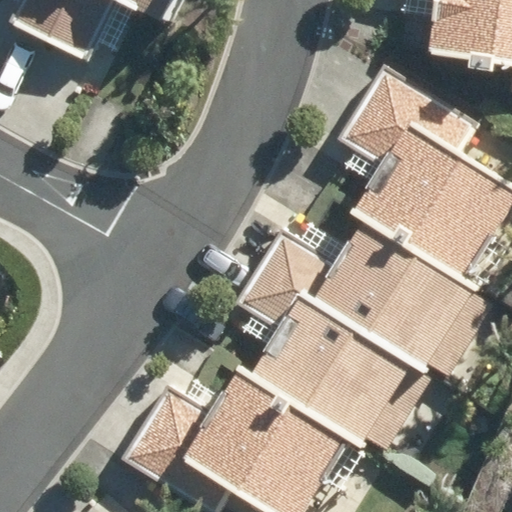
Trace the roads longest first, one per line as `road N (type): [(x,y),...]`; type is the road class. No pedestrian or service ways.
road 1 (residential): [(155,271),(260,62),(271,0)]
road 2 (residential): [(0,483),(155,271)]
road 3 (residential): [(0,168),(155,271)]
